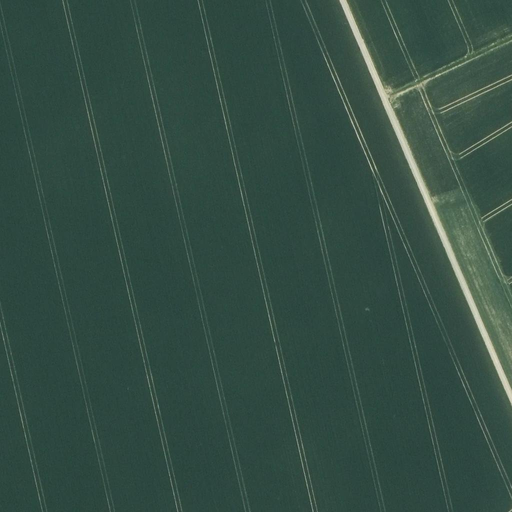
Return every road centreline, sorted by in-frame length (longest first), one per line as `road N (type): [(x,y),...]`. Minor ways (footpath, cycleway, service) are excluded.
road 1 (track): [(345,0),(511,396)]
road 2 (track): [(388,97),(511,38)]
